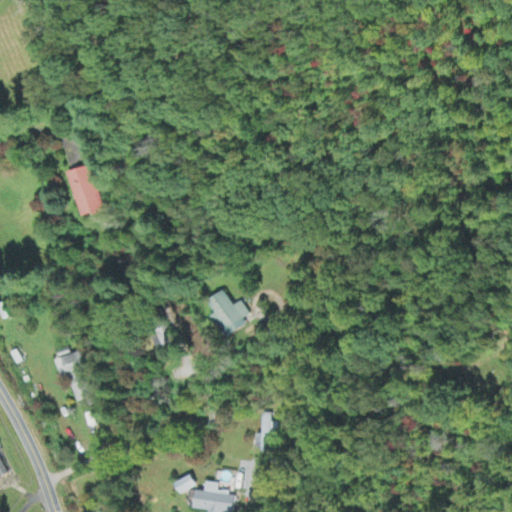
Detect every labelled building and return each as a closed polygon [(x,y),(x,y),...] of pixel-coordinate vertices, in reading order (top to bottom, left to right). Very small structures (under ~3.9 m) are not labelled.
[(69,174),(83,219),(103,213),(90,168),(69,174)] [(209,303),(217,316),(215,318),(228,340),(253,325),(241,304),(235,308),(226,293),(209,303)] [(78,405),(96,399),(81,354),(56,362),(62,379),(69,377),(78,405)] [(278,424),(271,424),(271,417),(261,417),(262,437),(256,437),(257,454),(271,453),(271,436),(279,436),(278,424)] [(0,480),(9,477),(0,454),(0,480)] [(177,485),(182,496),(198,489),(193,479),(177,485)] [(196,511),(203,511),(234,511),(236,496),(220,495),(220,485),(207,485),(207,494),(197,493),(196,511)]
